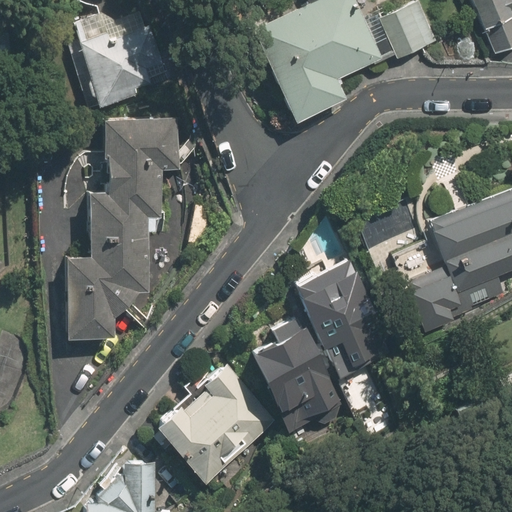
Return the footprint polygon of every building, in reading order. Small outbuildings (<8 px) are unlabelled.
[(352,0),(308,0),(241,30),(282,125),(338,102),(329,81),(378,60),(352,0)] [(414,0),(413,0),(371,16),(387,60),(431,43),(414,0)] [(511,0),(464,0),(488,57),(511,46),(511,0)] [(134,4),(62,24),(86,109),(157,89),(134,4)] [(0,62),(9,62),(9,23),(0,22),(0,62)] [(72,257),(54,256),(53,339),(103,340),(104,317),(126,294),(136,294),(139,234),(147,234),(150,166),(164,167),(166,121),(86,117),(83,193),(75,193),(72,257)] [(511,185),(416,224),(419,233),(381,248),(415,336),(451,321),(449,316),(499,296),(491,275),(511,267),(511,185)] [(288,296),(283,299),(310,352),(313,351),(319,364),(339,354),(332,340),(339,337),(328,315),(357,300),(337,259),(283,287),(288,296)] [(288,317),(253,337),(257,345),(220,366),(217,361),(138,431),(193,493),(266,428),(270,437),(335,401),(288,317)] [(71,503),(70,511),(143,511),(144,462),(112,462),(112,471),(85,503),(71,503)]
